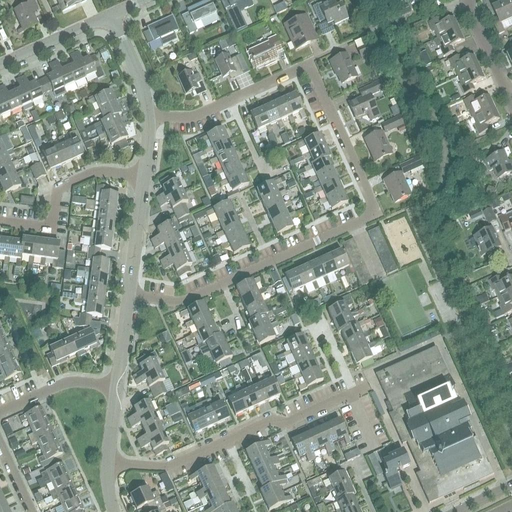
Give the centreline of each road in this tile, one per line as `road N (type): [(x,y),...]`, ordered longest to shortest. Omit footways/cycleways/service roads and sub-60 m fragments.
road 1 (residential): [(231,100),(305,70),(376,213),(182,302),(128,295)]
road 2 (residential): [(110,465),(171,467),(350,394)]
road 3 (residential): [(0,222),(49,228),(62,184),(90,173),(145,177)]
